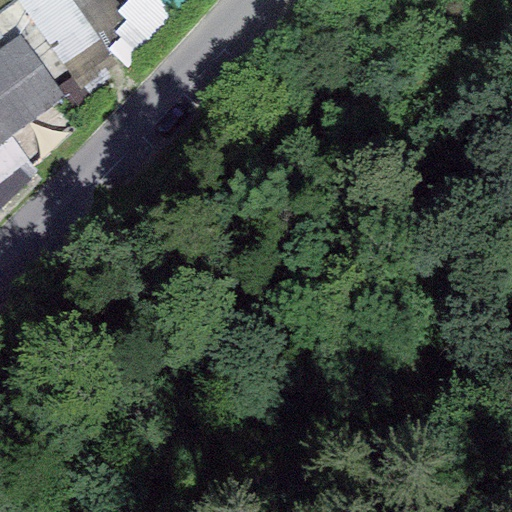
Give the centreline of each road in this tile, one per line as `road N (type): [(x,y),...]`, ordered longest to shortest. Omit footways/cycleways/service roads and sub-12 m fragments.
road 1 (unclassified): [(0,273),(252,0)]
road 2 (unclassified): [(186,511),(269,491),(511,384)]
